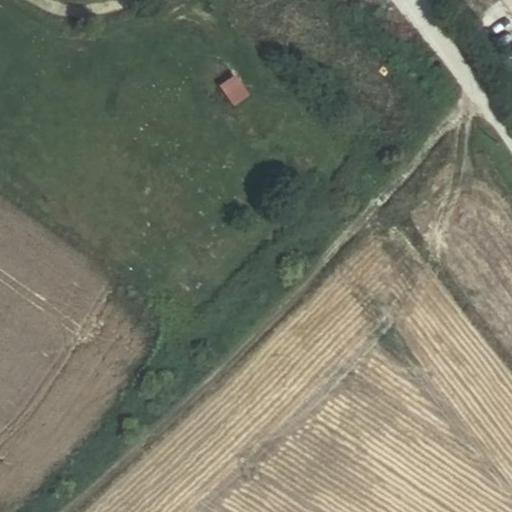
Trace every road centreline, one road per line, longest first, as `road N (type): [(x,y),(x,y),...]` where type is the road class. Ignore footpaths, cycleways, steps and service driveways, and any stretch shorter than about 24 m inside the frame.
road 1 (track): [(471,92),(407,169),(45,511)]
road 2 (unclassified): [(511,152),(400,0)]
